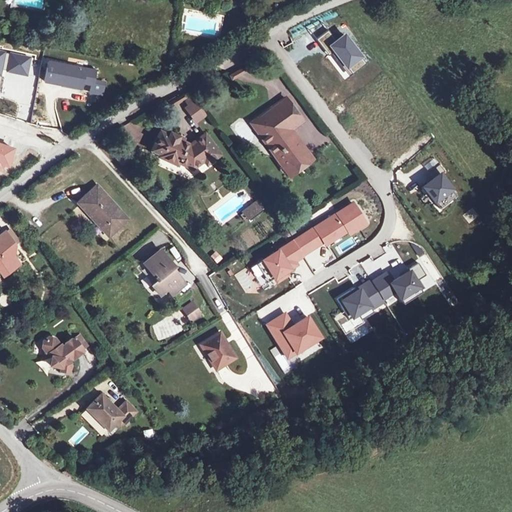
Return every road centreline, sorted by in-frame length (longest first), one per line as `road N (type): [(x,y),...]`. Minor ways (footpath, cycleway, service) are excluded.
road 1 (residential): [(73,141),(158,86),(328,0)]
road 2 (unknown): [(250,353),(203,266),(79,137)]
